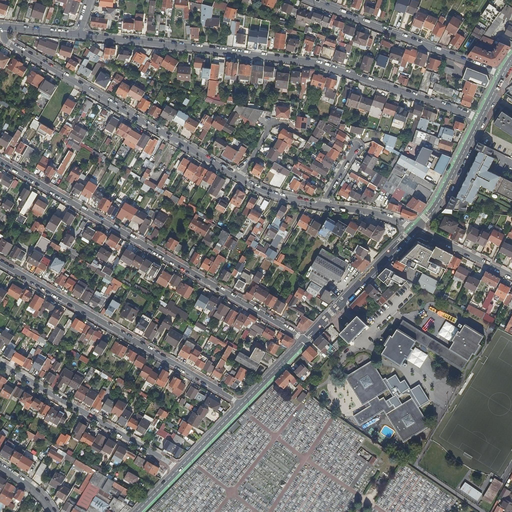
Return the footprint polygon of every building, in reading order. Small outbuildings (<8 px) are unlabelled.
[(0,0),(0,13),(6,16),(9,6),(3,4),(5,0),(0,0)] [(62,8),(65,9),(65,8),(67,3),(67,0),(52,0),(50,6),(53,7),(55,0),(64,3),(62,8)] [(112,8),(113,0),(100,0),(100,7),(107,7),(112,8)] [(163,0),(162,11),(165,11),(166,7),(171,8),(171,2),(169,2),(169,0),(163,0)] [(185,19),(190,19),(189,13),(188,1),(179,0),(175,0),(175,7),(184,8),(185,19)] [(361,0),(360,0),(353,0),(352,6),(359,9),(362,0),(361,0)] [(377,0),(377,3),(376,6),(373,14),(376,16),(382,0),(381,0),(377,0)] [(420,3),(411,0),(409,0),(407,8),(406,12),(416,15),(417,12),(420,3)] [(67,12),(69,12),(70,11),(76,13),(79,3),(74,1),(73,6),(72,10),(68,9),(65,8),(65,9),(62,18),(66,20),(68,15),(66,14),(67,12)] [(371,4),(372,2),(370,1),(369,4),(367,3),(364,11),(373,14),(376,6),(371,4)] [(221,4),(215,2),(213,7),(225,11),(227,5),(222,3),(221,4)] [(201,11),(201,5),(190,3),(189,10),(194,11),(194,10),(196,10),(201,11)] [(282,11),(296,17),(299,10),(293,8),(293,7),(285,3),(282,11)] [(32,16),(38,18),(43,20),(47,7),(36,4),(35,7),(34,9),(32,16)] [(211,19),(213,7),(202,4),(201,25),(213,27),(214,25),(219,26),(219,20),(211,19)] [(26,17),(31,19),(31,17),(32,16),(34,9),(35,7),(30,5),(26,17)] [(509,6),(506,5),(501,12),(497,16),(503,19),(505,20),(509,22),(511,16),(511,14),(511,8),(509,7),(509,6)] [(107,7),(105,19),(118,21),(118,16),(115,16),(116,9),(112,8),(107,7)] [(224,16),(228,17),(231,18),(234,19),(237,10),(227,7),(224,16)] [(402,21),(406,12),(407,8),(403,7),(400,17),(397,16),(397,14),(395,13),(392,22),(400,25),(402,21)] [(278,9),(276,8),(271,19),(270,22),(273,23),(278,9)] [(295,20),(310,25),(311,20),(313,15),(299,10),(296,17),(295,20)] [(427,16),(417,12),(416,15),(412,25),(422,29),(423,26),(427,16)] [(321,23),(329,25),(331,19),(323,16),(322,16),(323,15),(318,14),(317,14),(313,13),(313,15),(311,20),(315,21),(316,19),(319,20),(319,21),(321,22),(321,23)] [(335,20),(336,16),(333,15),(331,19),(329,25),(329,26),(332,27),(333,25),(335,26),(335,27),(338,28),(338,30),(340,30),(336,41),(337,41),(339,42),(340,39),(342,31),(343,29),(342,29),(344,23),(335,20)] [(423,26),(433,30),(438,20),(428,15),(427,16),(423,26)] [(442,25),(443,24),(445,18),(444,18),(441,16),(433,33),(440,36),(445,27),(444,26),(442,25)] [(499,25),(503,19),(497,16),(493,22),(499,25)] [(93,17),(91,26),(106,28),(108,20),(93,17)] [(133,29),(134,19),(124,18),(123,28),(133,29)] [(147,32),(152,33),(154,33),(155,33),(155,31),(155,30),(156,25),(152,25),(153,18),(148,18),(147,25),(148,25),(147,32)] [(457,34),(463,23),(453,18),(447,31),(457,34)] [(511,34),(511,23),(509,22),(505,20),(503,22),(508,25),(509,25),(509,26),(507,30),(505,33),(511,36),(511,34)] [(499,25),(493,22),(486,32),(483,36),(489,39),(499,25)] [(342,31),(340,39),(343,40),(346,33),(352,36),(355,29),(345,24),(343,29),(342,31)] [(198,28),(190,27),(191,34),(191,38),(198,39),(198,28)] [(240,27),(235,27),(235,32),(234,35),(238,36),(237,43),(245,44),(245,35),(239,35),(240,27)] [(471,34),(480,39),(483,36),(486,32),(481,29),(480,30),(475,27),(471,34)] [(259,32),(250,31),(248,44),(253,45),(254,37),(259,37),(259,32)] [(361,44),(366,45),(368,38),(369,36),(364,34),(363,36),(361,36),(362,33),(357,32),(354,42),(360,44),(361,44)] [(457,34),(451,43),(458,47),(464,38),(457,34)] [(316,39),(306,36),(304,42),(308,43),(305,51),(311,53),(316,39)] [(492,47),(494,41),(489,39),(483,36),(480,39),(479,41),(492,47)] [(511,42),(498,37),(494,41),(499,43),(509,47),(511,43),(511,42)] [(283,49),(284,45),(282,45),(283,40),(275,39),(274,48),(283,49)] [(295,41),(289,39),(286,49),(293,52),(295,46),(297,47),(299,41),(295,40),(295,41)] [(326,44),(329,45),(328,47),(327,48),(323,47),(321,53),(323,53),(322,56),(330,58),(331,55),(333,55),(334,51),(329,49),(330,45),(334,46),(336,41),(327,39),(326,44)] [(379,45),(392,49),(392,47),(393,47),(393,44),(384,41),(381,40),(379,45)] [(37,48),(44,51),(46,51),(45,53),(55,56),(59,45),(47,41),(46,44),(40,41),(39,42),(38,41),(37,41),(36,41),(34,46),(38,47),(37,48)] [(492,53),(475,47),(472,51),(468,56),(494,66),(498,65),(498,64),(500,62),(501,59),(503,56),(505,53),(510,47),(509,47),(499,43),(493,52),(492,53)] [(73,49),(62,46),(59,54),(71,57),(73,49)] [(97,55),(100,50),(93,46),(85,59),(89,60),(91,61),(93,61),(97,63),(99,59),(100,57),(98,56),(98,57),(97,56),(97,55)] [(389,58),(401,62),(405,51),(400,49),(400,50),(392,47),(392,49),(389,58)] [(116,49),(106,48),(105,58),(110,58),(111,54),(115,55),(116,49)] [(124,51),(121,51),(117,59),(123,60),(124,58),(130,59),(132,55),(133,51),(124,50),(124,51)] [(400,66),(404,67),(405,68),(407,61),(408,62),(412,63),(411,66),(413,67),(414,63),(418,52),(411,50),(410,52),(405,50),(405,51),(401,62),(400,66)] [(344,53),(336,51),(333,59),(343,63),(346,54),(344,53)] [(0,65),(4,68),(10,58),(0,52),(0,65)] [(142,55),(137,52),(133,59),(142,64),(142,63),(143,64),(142,66),(139,70),(141,71),(145,65),(147,61),(149,58),(146,56),(143,53),(142,55)] [(424,66),(425,62),(426,60),(427,55),(418,52),(414,63),(424,66)] [(153,61),(153,62),(156,63),(154,67),(158,69),(164,59),(155,54),(151,60),(153,61)] [(208,62),(210,55),(207,54),(206,61),(206,60),(200,60),(200,58),(196,58),(195,67),(202,68),(204,68),(205,62),(208,62)] [(161,64),(173,71),(179,62),(167,55),(161,64)] [(376,65),(385,68),(389,59),(379,55),(376,65)] [(361,67),(360,71),(367,74),(372,59),(365,57),(363,63),(361,67)] [(430,58),(427,67),(437,71),(441,61),(430,58)] [(8,68),(23,77),(28,68),(22,65),(23,64),(14,59),(8,68)] [(66,66),(75,71),(79,64),(71,59),(66,66)] [(85,67),(89,60),(85,59),(78,70),(88,76),(89,77),(90,75),(92,71),(85,67)] [(151,63),(147,61),(145,65),(141,71),(139,76),(142,77),(151,63)] [(218,71),(223,72),(224,63),(219,62),(219,65),(212,64),(211,69),(210,79),(210,80),(217,81),(218,71)] [(94,76),(101,64),(97,63),(92,71),(90,75),(94,76)] [(241,65),(239,82),(249,84),(252,67),(241,65)] [(252,77),(251,81),(256,81),(256,78),(262,78),(264,67),(254,66),(252,77)] [(444,66),(441,72),(451,75),(453,69),(444,66)] [(179,67),(178,79),(189,80),(191,69),(179,67)] [(265,76),(270,77),(277,78),(277,73),(278,70),(274,69),(274,68),(266,67),(265,76)] [(466,67),(462,79),(466,80),(466,81),(477,84),(486,87),(489,81),(487,75),(470,69),(466,67)] [(200,77),(203,78),(206,78),(210,79),(211,69),(204,68),(204,72),(201,72),(200,77)] [(308,71),(303,70),(303,74),(301,81),(300,92),(304,93),(306,76),(308,76),(308,71)] [(32,71),(27,80),(36,86),(42,77),(32,71)] [(296,81),(301,81),(303,74),(300,73),(292,72),(291,82),(296,83),(296,81)] [(429,82),(434,84),(435,83),(438,74),(432,72),(429,82)] [(106,88),(111,78),(101,73),(96,82),(106,88)] [(277,78),(275,89),(287,91),(289,78),(285,78),(285,74),(277,73),(277,78)] [(113,80),(116,82),(120,84),(124,78),(117,74),(113,80)] [(319,88),(323,90),(327,79),(323,77),(323,76),(318,75),(318,76),(314,74),(313,77),(310,84),(319,87),(319,88)] [(402,84),(406,86),(409,78),(400,75),(398,82),(402,84)] [(326,95),(335,98),(336,93),(333,92),(334,89),(333,89),(334,85),(336,85),(337,81),(327,78),(327,79),(323,90),(323,91),(327,92),(326,95)] [(38,90),(51,98),(58,86),(53,83),(52,84),(44,79),(38,90)] [(113,80),(108,89),(111,91),(116,82),(113,80)] [(219,86),(219,81),(217,81),(210,80),(207,97),(214,99),(220,101),(220,97),(218,96),(218,97),(215,97),(217,86),(219,86)] [(466,81),(463,92),(473,96),(477,84),(466,81)] [(120,85),(116,93),(126,98),(128,94),(132,88),(122,82),(120,85)] [(451,96),(453,89),(435,83),(434,84),(432,89),(451,96)] [(133,85),(145,92),(146,90),(134,84),(133,85)] [(128,94),(132,96),(136,98),(140,101),(145,92),(133,85),(132,88),(128,94)] [(342,97),(345,98),(348,99),(350,93),(351,89),(346,87),(342,97)] [(469,107),(473,96),(463,92),(460,92),(458,97),(463,99),(461,104),(469,107)] [(346,104),(358,107),(362,97),(350,93),(348,99),(346,104)] [(372,105),(384,109),(387,99),(375,95),(374,101),(372,105)] [(358,107),(370,111),(372,105),(374,101),(362,97),(358,107)] [(143,98),(138,106),(145,111),(150,103),(143,98)] [(0,102),(8,107),(9,105),(7,103),(0,99),(0,102)] [(70,114),(76,104),(68,99),(62,109),(70,114)] [(79,112),(82,114),(83,111),(89,101),(90,101),(87,99),(79,112)] [(83,111),(86,113),(89,108),(90,109),(93,103),(89,101),(83,111)] [(285,114),(297,116),(299,103),(286,101),(285,114)] [(394,117),(398,104),(394,103),(394,104),(393,106),(392,105),(386,103),(383,113),(394,117)] [(255,124),(263,110),(260,110),(253,109),(251,109),(247,108),(237,105),(236,105),(233,111),(239,114),(255,124)] [(149,113),(155,116),(156,117),(158,118),(159,117),(157,116),(159,113),(161,114),(162,111),(154,106),(149,113)] [(161,116),(171,122),(173,120),(177,112),(166,106),(161,116)] [(415,120),(412,130),(416,132),(417,130),(421,117),(424,109),(416,106),(414,112),(409,111),(409,113),(407,118),(411,120),(413,114),(418,116),(416,121),(415,120)] [(394,118),(406,122),(407,118),(409,113),(403,111),(404,109),(398,107),(394,118)] [(100,129),(104,131),(105,128),(108,124),(105,123),(107,121),(111,114),(103,110),(96,122),(102,125),(100,129)] [(173,120),(183,126),(188,117),(189,116),(178,110),(177,112),(173,120)] [(329,120),(333,122),(336,113),(337,111),(332,110),(329,120)] [(431,117),(430,120),(434,122),(437,114),(424,110),(423,115),(431,117)] [(232,127),(239,114),(233,111),(227,121),(223,129),(231,134),(234,129),(232,127)] [(511,117),(504,112),(496,124),(511,134),(511,117)] [(339,123),(338,124),(339,124),(340,121),(342,115),(336,113),(333,122),(339,123)] [(215,120),(205,114),(200,123),(201,124),(204,119),(212,124),(215,120)] [(212,125),(221,131),(223,129),(227,121),(217,115),(216,118),(215,120),(212,124),(212,125)] [(352,118),(342,115),(340,121),(350,124),(352,118)] [(306,128),(307,117),(296,116),(295,128),(306,128)] [(184,126),(189,129),(194,121),(188,117),(183,126),(184,126)] [(421,132),(425,119),(421,117),(417,130),(421,132)] [(117,125),(119,122),(112,118),(110,122),(109,122),(108,124),(105,128),(113,132),(117,125)] [(35,124),(40,127),(41,123),(37,121),(34,119),(30,126),(33,128),(35,124)] [(204,124),(210,127),(212,124),(204,119),(201,124),(203,125),(204,124)] [(189,129),(194,132),(199,124),(194,121),(189,129)] [(328,133),(329,131),(330,129),(332,126),(330,124),(328,128),(324,126),(326,122),(320,121),(316,127),(328,133)] [(456,122),(454,128),(462,131),(464,124),(456,122)] [(52,135),(53,133),(54,131),(50,129),(41,123),(40,127),(37,131),(45,136),(48,132),(52,135)] [(116,133),(125,138),(126,138),(131,129),(131,128),(122,123),(116,133)] [(70,136),(81,143),(87,132),(76,125),(73,129),(74,130),(70,136)] [(22,129),(19,127),(13,138),(8,146),(9,146),(5,152),(11,155),(14,149),(13,148),(22,132),(21,132),(22,129)] [(318,140),(323,131),(316,127),(312,136),(318,140)] [(444,132),(442,138),(451,141),(454,131),(442,127),(441,131),(444,132)] [(204,138),(208,131),(205,128),(199,139),(202,141),(204,138)] [(349,134),(362,137),(363,131),(350,128),(349,134)] [(126,138),(137,144),(142,136),(131,129),(126,138)] [(288,142),(287,143),(290,145),(294,139),(291,137),(293,134),(284,129),(279,137),(288,142)] [(337,135),(335,138),(343,142),(347,135),(336,129),(334,134),(337,135)] [(442,139),(421,132),(417,130),(416,132),(415,135),(413,143),(424,147),(432,150),(434,145),(450,150),(451,147),(453,143),(442,139)] [(0,139),(0,143),(7,147),(8,146),(13,138),(4,133),(0,139)] [(149,137),(143,133),(142,136),(137,144),(136,145),(143,148),(149,137)] [(387,143),(386,146),(393,148),(396,138),(385,134),(382,142),(387,143)] [(312,136),(311,136),(308,142),(315,146),(318,140),(312,136)] [(228,143),(218,137),(213,145),(224,151),(227,146),(228,143)] [(301,144),(298,149),(302,152),(308,142),(299,137),(297,141),(301,144)] [(332,137),(330,140),(335,143),(333,147),(340,151),(344,144),(343,143),(332,137)] [(153,141),(150,139),(143,151),(151,156),(154,150),(153,149),(157,141),(154,139),(153,141)] [(16,151),(23,155),(29,145),(22,141),(16,151)] [(377,158),(383,147),(373,141),(372,142),(372,145),(368,153),(369,153),(377,158)] [(79,151),(81,147),(79,146),(74,142),(71,146),(71,147),(79,151)] [(93,150),(81,143),(79,146),(81,147),(91,153),(93,150)] [(238,163),(248,146),(243,143),(238,152),(233,160),(238,163)] [(449,206),(447,210),(454,210),(466,212),(468,212),(468,207),(469,203),(472,205),(481,186),(486,189),(486,188),(511,201),(510,201),(511,201),(511,182),(489,171),(495,159),(491,157),(493,154),(495,151),(480,143),(478,147),(476,150),(480,152),(457,199),(453,197),(452,199),(449,206)] [(34,149),(29,145),(23,155),(28,158),(34,149)] [(222,154),(233,161),(233,160),(238,152),(227,146),(224,151),(222,154)] [(386,146),(385,148),(396,155),(400,157),(402,155),(402,154),(394,149),(393,148),(386,146)] [(79,151),(80,152),(88,157),(87,158),(90,160),(93,154),(91,153),(81,147),(79,151)] [(275,162),(280,152),(272,147),(267,157),(274,162),(275,162)] [(335,160),(337,156),(335,156),(337,154),(338,151),(331,147),(326,155),(335,160)] [(424,147),(416,162),(430,168),(443,175),(452,157),(443,154),(441,158),(432,154),(434,150),(432,150),(424,147)] [(99,154),(93,150),(91,153),(93,154),(101,158),(103,155),(100,153),(99,154)] [(318,156),(316,160),(330,168),(334,160),(322,154),(319,152),(318,151),(316,155),(318,156)] [(369,153),(363,164),(372,169),(378,158),(377,158),(369,153)] [(396,155),(390,165),(394,168),(397,163),(400,157),(396,155)] [(424,179),(430,168),(416,162),(402,155),(400,157),(397,163),(424,179)] [(63,160),(56,172),(61,175),(65,168),(65,167),(69,160),(65,157),(63,160)] [(177,169),(185,173),(191,163),(184,158),(181,162),(179,165),(177,169)] [(143,167),(147,169),(147,168),(151,162),(147,160),(145,162),(143,167)] [(325,175),(330,168),(316,160),(315,160),(311,167),(325,175)] [(47,167),(41,163),(39,162),(37,166),(45,171),(47,167)] [(256,173),(255,174),(259,176),(266,165),(260,162),(258,164),(256,163),(252,171),(256,173)] [(271,167),(287,176),(290,171),(285,168),(275,162),(274,162),(271,167)] [(184,175),(192,179),(198,168),(199,167),(191,163),(185,173),(184,175)] [(301,164),(299,167),(316,177),(318,173),(302,163),(301,164)] [(405,174),(432,189),(434,184),(424,179),(397,163),(394,168),(391,172),(402,178),(405,174)] [(108,168),(117,173),(119,169),(111,164),(108,168)] [(375,174),(377,172),(372,169),(363,164),(360,168),(374,177),(375,174)] [(55,171),(57,169),(54,167),(53,168),(49,165),(44,174),(52,178),(53,175),(54,175),(56,172),(55,171)] [(146,180),(151,171),(147,168),(147,169),(142,178),(140,181),(146,185),(151,187),(155,190),(157,187),(157,186),(149,181),(146,180)] [(202,168),(202,169),(201,170),(198,168),(192,179),(191,180),(194,182),(195,181),(199,183),(207,170),(202,168)] [(216,176),(208,171),(203,180),(211,185),(216,176)] [(298,171),(296,174),(299,176),(303,179),(308,181),(309,178),(298,171)] [(142,178),(131,172),(129,175),(138,180),(140,181),(142,178)] [(349,176),(357,180),(357,179),(359,176),(352,172),(349,176)] [(382,189),(392,195),(397,187),(402,178),(391,172),(388,178),(382,189)] [(161,188),(169,176),(166,174),(165,173),(157,186),(157,187),(160,188),(158,192),(160,193),(163,194),(165,191),(161,188)] [(387,178),(379,174),(378,176),(373,184),(377,186),(378,187),(381,189),(387,178)] [(405,174),(402,178),(397,187),(405,191),(413,196),(415,191),(414,190),(418,183),(430,190),(432,189),(405,174)] [(13,180),(5,176),(1,183),(9,188),(13,180)] [(84,178),(80,176),(77,182),(74,187),(72,191),(76,193),(76,192),(79,194),(84,187),(80,185),(84,178)] [(215,198),(220,201),(224,192),(220,190),(225,181),(218,176),(213,186),(211,185),(208,192),(216,196),(215,198)] [(289,186),(297,190),(299,187),(303,179),(299,176),(297,178),(296,177),(295,179),(294,178),(291,184),(289,186)] [(357,179),(368,185),(370,182),(368,181),(359,176),(357,179)] [(309,183),(309,182),(308,181),(303,179),(299,187),(312,194),(316,187),(309,183)] [(338,194),(346,199),(353,187),(345,183),(338,194)] [(373,184),(369,190),(375,194),(370,201),(373,203),(379,193),(374,190),(377,186),(373,184)] [(358,190),(353,187),(349,195),(358,200),(361,195),(356,192),(358,190)] [(399,201),(405,191),(397,187),(392,195),(392,196),(399,201)] [(25,188),(20,197),(22,199),(21,200),(22,200),(22,201),(19,207),(22,209),(24,205),(27,201),(25,200),(30,191),(25,188)] [(80,196),(89,201),(91,197),(93,194),(85,189),(80,196)] [(370,202),(370,201),(375,194),(369,190),(366,189),(360,198),(365,201),(366,199),(370,202)] [(95,201),(99,203),(104,195),(96,190),(93,194),(91,197),(96,200),(95,201)] [(173,194),(165,190),(165,191),(163,194),(168,197),(170,199),(173,194)] [(238,190),(233,198),(241,202),(245,194),(238,190)] [(37,194),(33,191),(27,201),(24,205),(22,209),(20,212),(24,215),(28,208),(29,208),(37,194)] [(181,197),(174,193),(173,194),(170,199),(178,203),(181,197)] [(99,207),(103,209),(108,199),(105,198),(106,197),(104,196),(104,197),(99,207)] [(242,214),(248,217),(252,209),(257,200),(251,197),(242,214)] [(413,197),(407,205),(412,208),(413,207),(416,210),(420,213),(427,204),(419,199),(418,201),(413,197)] [(45,203),(42,202),(43,200),(39,198),(33,208),(43,213),(48,205),(45,203)] [(1,206),(0,205),(0,211),(1,212),(3,209),(1,208),(1,207),(9,212),(14,204),(5,199),(1,206)] [(111,201),(108,199),(103,209),(107,211),(112,202),(113,202),(113,201),(112,200),(111,201)] [(216,208),(224,213),(229,204),(221,200),(216,208)] [(115,216),(122,205),(116,201),(113,206),(112,205),(108,212),(115,216)] [(388,208),(402,212),(403,209),(404,206),(399,205),(399,204),(395,203),(394,204),(389,203),(388,208)] [(405,210),(403,209),(402,212),(401,215),(411,219),(415,218),(420,213),(416,210),(412,208),(407,205),(405,210)] [(287,208),(282,206),(276,217),(280,219),(281,216),(282,217),(287,208)] [(125,216),(132,220),(132,219),(135,215),(123,208),(118,217),(123,219),(125,216)] [(248,217),(258,222),(261,217),(262,215),(252,209),(248,217)] [(132,219),(138,222),(142,225),(147,216),(138,210),(135,215),(132,219)] [(151,219),(155,221),(158,214),(151,210),(147,216),(142,225),(139,230),(144,233),(151,221),(148,219),(149,216),(152,218),(151,219)] [(209,218),(197,211),(195,213),(196,214),(208,221),(209,218)] [(62,220),(71,225),(76,217),(67,212),(64,217),(62,220)] [(153,223),(162,228),(168,217),(160,212),(158,214),(155,221),(153,223)] [(20,214),(16,221),(23,225),(27,218),(20,214)] [(312,220),(302,214),(297,224),(307,230),(312,220)] [(289,223),(290,222),(289,221),(291,218),(287,216),(283,223),(279,230),(277,234),(281,236),(285,238),(288,232),(285,230),(288,225),(287,225),(288,222),(289,223)] [(252,242),(253,241),(255,237),(254,236),(255,235),(254,235),(255,233),(257,234),(259,231),(261,232),(263,228),(261,227),(265,219),(261,217),(258,222),(252,231),(250,234),(246,243),(249,245),(255,248),(257,245),(254,243),(252,242)] [(271,225),(276,228),(280,221),(280,219),(276,217),(271,225)] [(439,227),(453,234),(457,227),(458,224),(445,217),(439,227)] [(208,226),(194,218),(189,227),(205,236),(209,230),(212,225),(209,223),(208,226)] [(318,234),(327,239),(331,233),(336,223),(327,218),(323,226),(318,234)] [(311,233),(317,237),(318,234),(323,226),(312,220),(307,230),(305,232),(310,235),(311,233)] [(331,233),(341,238),(346,230),(348,226),(338,220),(336,223),(331,233)] [(46,228),(35,221),(30,229),(31,230),(41,236),(43,233),(46,228)] [(346,230),(354,235),(357,230),(359,226),(350,221),(348,226),(346,230)] [(357,230),(370,238),(371,237),(376,228),(369,224),(368,226),(361,222),(359,226),(357,230)] [(271,225),(269,224),(267,228),(270,229),(277,234),(279,230),(276,228),(271,225)] [(378,241),(382,235),(380,234),(383,229),(378,226),(376,228),(371,237),(378,241)] [(87,229),(84,227),(83,230),(80,234),(78,237),(81,238),(82,236),(87,229)] [(238,233),(229,227),(226,231),(230,234),(236,237),(238,233)] [(460,237),(462,238),(467,230),(463,227),(462,229),(457,227),(453,234),(452,237),(458,241),(459,239),(460,237)] [(481,232),(472,227),(466,238),(476,243),(476,242),(481,232)] [(87,228),(87,229),(82,236),(90,241),(92,238),(95,232),(87,228)] [(151,237),(155,239),(160,231),(155,229),(151,237)] [(217,244),(213,251),(217,253),(219,254),(224,244),(229,237),(230,234),(226,231),(223,229),(218,238),(220,239),(218,243),(221,245),(221,246),(217,244)] [(270,229),(266,235),(274,239),(277,234),(270,229)] [(211,231),(209,230),(205,236),(202,241),(209,246),(213,240),(210,239),(212,236),(209,235),(211,231)] [(491,234),(482,230),(481,232),(476,242),(481,244),(480,245),(484,247),(488,239),(491,234)] [(499,233),(493,230),(491,234),(488,239),(500,245),(504,235),(499,233)] [(92,238),(103,244),(107,237),(96,231),(95,232),(92,238)] [(68,234),(63,242),(70,246),(72,243),(73,244),(75,240),(74,239),(74,238),(68,234)] [(113,246),(115,248),(118,244),(120,239),(112,234),(107,242),(113,246)] [(13,244),(2,238),(0,241),(0,250),(7,255),(13,244)] [(166,246),(174,251),(175,250),(179,244),(179,243),(171,238),(166,246)] [(230,238),(226,245),(233,249),(237,242),(230,238)] [(440,274),(443,268),(433,263),(429,261),(435,250),(418,241),(401,257),(402,258),(400,262),(409,266),(415,269),(418,264),(440,274)] [(58,251),(61,247),(59,246),(52,242),(49,246),(58,251)] [(71,249),(61,242),(59,246),(61,247),(69,252),(71,250),(71,249)] [(499,251),(511,257),(511,247),(503,243),(499,251)] [(267,251),(257,245),(255,248),(256,249),(265,254),(266,252),(267,251)] [(17,257),(20,253),(21,250),(15,246),(9,256),(16,259),(17,257)] [(361,246),(357,254),(364,258),(368,250),(361,246)] [(453,255),(436,246),(435,250),(429,261),(433,263),(436,257),(439,259),(438,261),(441,262),(441,261),(448,265),(453,256),(453,255)] [(96,256),(107,262),(111,255),(112,254),(101,247),(96,256)] [(45,254),(34,248),(31,253),(27,260),(38,266),(40,262),(42,258),(45,254)] [(266,252),(273,256),(275,257),(277,253),(269,248),(267,251),(266,252)] [(349,264),(322,248),(305,277),(308,279),(324,289),(331,278),(339,282),(346,270),(349,264)] [(359,258),(351,265),(362,272),(371,262),(364,258),(357,254),(347,248),(346,248),(343,253),(354,259),(355,256),(359,258)] [(195,252),(196,251),(192,249),(188,256),(192,258),(195,252)] [(255,252),(266,258),(267,255),(265,254),(256,249),(255,252)] [(81,256),(71,250),(69,252),(72,253),(80,258),(81,257),(81,256)] [(195,252),(192,258),(191,261),(197,264),(200,260),(198,259),(200,255),(195,252)] [(210,266),(211,267),(219,254),(217,253),(213,259),(214,259),(213,262),(206,258),(201,267),(208,270),(210,266)] [(221,261),(224,263),(226,259),(219,254),(211,267),(209,271),(213,274),(221,261)] [(140,268),(145,260),(137,255),(132,264),(140,268)] [(232,274),(235,276),(238,271),(242,273),(243,271),(244,270),(242,269),(245,264),(243,263),(246,257),(243,255),(239,261),(240,261),(236,269),(235,269),(232,274)] [(265,259),(273,263),(273,262),(275,260),(272,258),(267,255),(266,258),(265,259)] [(49,266),(60,273),(63,267),(66,262),(55,256),(49,266)] [(453,268),(457,270),(459,266),(462,261),(453,256),(448,265),(448,266),(449,267),(450,266),(453,268)] [(111,270),(105,266),(104,267),(102,271),(106,273),(110,276),(113,271),(119,261),(116,259),(114,262),(115,263),(111,270)] [(153,263),(145,259),(145,260),(140,268),(139,268),(147,273),(147,272),(153,263)] [(97,262),(94,260),(92,263),(91,264),(92,265),(97,268),(102,271),(104,267),(97,263),(97,262)] [(278,268),(283,271),(286,266),(283,265),(281,263),(277,261),(276,261),(275,260),(273,262),(279,266),(278,268)] [(406,272),(409,266),(400,262),(397,260),(394,266),(402,271),(403,270),(406,272)] [(47,266),(40,262),(38,266),(35,271),(39,273),(41,270),(41,271),(42,269),(45,271),(48,266),(47,266)] [(161,268),(153,263),(147,272),(153,275),(154,276),(157,271),(158,272),(161,268)] [(471,273),(459,266),(457,270),(456,272),(454,276),(466,282),(470,275),(471,273)] [(95,272),(104,277),(106,273),(102,271),(97,268),(96,270),(95,272)] [(147,273),(139,268),(138,272),(141,274),(140,276),(144,278),(147,273)] [(120,278),(122,280),(125,275),(116,269),(113,274),(116,276),(120,278)] [(220,277),(227,282),(232,274),(224,269),(220,277)] [(403,285),(408,280),(395,274),(391,272),(385,269),(378,276),(389,287),(392,280),(403,285)] [(156,282),(166,287),(169,282),(172,276),(163,271),(156,282)] [(234,277),(239,280),(239,279),(242,273),(238,271),(235,276),(234,277)] [(239,279),(246,283),(246,282),(250,276),(243,271),(242,273),(239,279)] [(263,275),(258,271),(255,276),(253,279),(259,283),(263,275)] [(487,282),(489,283),(497,287),(501,279),(486,271),(482,279),(487,282)] [(153,275),(147,272),(147,273),(144,278),(149,282),(153,275)] [(62,274),(62,275),(61,277),(59,276),(55,281),(62,285),(67,277),(66,276),(67,274),(66,273),(64,275),(63,274),(62,274)] [(104,277),(111,282),(113,278),(110,276),(106,273),(104,277)] [(423,273),(417,285),(434,294),(436,290),(440,282),(423,273)] [(182,278),(174,274),(172,276),(169,282),(171,283),(170,284),(173,286),(174,284),(177,286),(182,278)] [(250,276),(246,282),(250,285),(253,279),(255,276),(251,274),(250,276)] [(481,281),(470,275),(466,282),(465,285),(476,291),(477,289),(478,286),(481,281)] [(68,289),(72,291),(76,282),(69,278),(65,285),(68,287),(68,289)] [(118,285),(120,287),(122,283),(121,282),(113,278),(111,282),(102,298),(99,303),(102,305),(106,297),(107,298),(109,295),(108,295),(112,288),(115,290),(118,285)] [(243,289),(246,283),(239,279),(239,280),(235,286),(240,289),(242,291),(243,289)] [(308,279),(302,289),(309,293),(316,296),(318,292),(323,294),(322,295),(332,301),(329,305),(330,305),(338,297),(337,296),(331,290),(329,292),(324,289),(308,279)] [(87,285),(79,280),(72,292),(75,294),(76,293),(81,296),(85,290),(87,287),(87,285)] [(185,283),(182,290),(180,288),(178,291),(188,297),(193,288),(185,283)] [(511,288),(501,283),(496,293),(506,298),(508,294),(509,293),(511,288)] [(7,292),(18,299),(23,290),(12,284),(8,292),(7,292)] [(378,292),(370,284),(364,291),(370,296),(372,298),(376,301),(379,298),(375,295),(378,292)] [(249,289),(245,296),(251,300),(254,296),(259,287),(255,285),(251,291),(249,289)] [(254,296),(265,302),(270,294),(259,287),(254,296)] [(304,295),(307,297),(309,293),(302,289),(299,287),(295,295),(300,298),(301,299),(304,295)] [(25,288),(20,297),(28,302),(32,294),(28,291),(29,290),(25,288)] [(87,291),(85,290),(81,296),(80,297),(88,302),(94,291),(89,288),(87,291)] [(149,294),(138,288),(136,291),(147,297),(149,294)] [(380,301),(378,303),(381,306),(383,304),(387,301),(395,293),(390,288),(382,296),(383,297),(381,299),(380,301)] [(445,295),(436,290),(434,294),(443,298),(445,295)] [(92,304),(97,307),(99,303),(102,298),(98,295),(100,292),(97,291),(91,301),(94,302),(92,304)] [(356,310),(370,296),(364,291),(350,306),(356,312),(357,311),(356,310)] [(265,302),(273,307),(276,302),(273,300),(275,297),(270,294),(265,302)] [(34,306),(36,307),(38,302),(41,304),(44,299),(36,295),(31,302),(35,304),(34,306)] [(296,305),(300,298),(295,295),(294,297),(289,305),(288,307),(291,308),(303,315),(305,312),(296,307),(296,305)] [(332,301),(322,295),(320,299),(329,305),(332,301)] [(219,300),(215,298),(212,296),(211,297),(207,304),(213,308),(211,311),(208,317),(212,319),(213,316),(215,312),(217,310),(215,308),(219,300)] [(0,305),(0,307),(3,309),(9,299),(5,297),(0,305)] [(167,305),(159,300),(157,303),(160,305),(166,308),(167,305)] [(286,305),(278,300),(276,302),(273,307),(273,308),(281,313),(286,305)] [(44,306),(43,305),(40,311),(39,312),(42,314),(46,307),(52,311),(55,306),(46,301),(44,306)] [(175,303),(170,301),(167,305),(166,308),(169,310),(178,315),(178,316),(181,311),(173,306),(175,303)] [(41,304),(38,302),(36,307),(34,308),(36,309),(40,311),(43,305),(41,304)] [(223,317),(226,318),(227,316),(231,309),(221,303),(216,313),(215,312),(213,316),(220,320),(223,317)] [(116,308),(110,304),(107,309),(105,312),(111,316),(116,308)] [(486,313),(484,312),(469,304),(466,310),(483,319),(485,314),(486,313)] [(132,320),(137,311),(127,305),(121,314),(120,316),(125,318),(126,317),(132,320)] [(158,308),(167,314),(169,310),(166,308),(160,305),(158,308)] [(288,312),(291,308),(288,307),(282,316),(287,318),(290,313),(288,312)] [(48,323),(55,327),(64,312),(56,308),(48,323)] [(233,316),(235,318),(238,313),(231,309),(227,316),(232,318),(233,316)] [(189,315),(181,311),(178,316),(186,320),(189,315)] [(233,325),(241,329),(244,324),(248,317),(240,313),(233,325)] [(252,320),(255,322),(257,318),(250,314),(248,317),(244,324),(247,326),(248,323),(250,324),(252,320)] [(299,324),(297,327),(302,330),(306,330),(314,322),(303,315),(300,320),(299,320),(297,324),(299,324)] [(493,318),(490,316),(488,315),(486,320),(493,324),(495,319),(493,318)] [(149,323),(149,324),(151,321),(142,316),(140,318),(149,323)] [(352,322),(361,331),(364,328),(367,325),(365,322),(362,320),(358,316),(355,319),(352,322)] [(76,318),(72,326),(79,330),(80,328),(83,330),(86,324),(83,323),(83,322),(76,318)] [(149,323),(140,318),(136,327),(140,329),(144,332),(149,323)] [(167,321),(164,319),(158,330),(162,333),(166,327),(168,328),(172,323),(167,321)] [(69,330),(73,322),(70,320),(65,328),(69,330)] [(385,347),(387,348),(382,356),(401,368),(406,360),(408,361),(414,352),(412,350),(417,343),(464,372),(474,355),(476,357),(482,347),(480,346),(485,338),(466,327),(462,334),(460,333),(453,343),(456,344),(451,351),(404,321),(393,339),(391,337),(385,347)] [(207,327),(197,322),(195,325),(195,326),(204,331),(205,331),(207,327)] [(345,328),(352,335),(355,338),(361,331),(352,322),(345,328)] [(256,323),(252,329),(256,332),(261,334),(264,328),(256,323)] [(88,330),(90,326),(87,324),(82,332),(87,335),(89,330),(88,330)] [(151,324),(144,335),(151,339),(156,331),(153,330),(155,327),(151,324)] [(57,327),(49,340),(57,344),(65,331),(57,327)] [(91,328),(89,330),(87,335),(85,337),(89,340),(95,331),(91,328)] [(275,333),(266,328),(262,334),(270,339),(272,341),(274,338),(273,337),(275,333)] [(352,335),(345,328),(343,331),(340,334),(349,343),(352,340),(355,338),(352,335)] [(183,336),(170,329),(164,339),(177,347),(183,336)] [(13,336),(4,330),(0,336),(0,347),(1,348),(4,341),(9,344),(13,336)] [(37,339),(39,335),(32,331),(29,330),(26,334),(29,335),(30,334),(37,339)] [(100,333),(98,332),(95,330),(91,338),(94,341),(92,344),(95,346),(97,342),(102,334),(100,333)] [(281,343),(288,348),(293,343),(293,339),(286,335),(283,333),(280,331),(277,337),(278,338),(280,339),(281,336),(284,338),(281,343)] [(50,337),(42,332),(41,334),(40,336),(47,340),(48,340),(50,337)] [(331,339),(324,332),(321,335),(328,342),(331,339)] [(211,335),(208,340),(222,347),(224,342),(211,335)] [(321,335),(313,343),(314,344),(317,346),(329,358),(337,350),(332,345),(328,342),(321,335)] [(338,339),(332,345),(337,350),(343,344),(338,339)] [(94,350),(102,355),(108,344),(100,340),(94,350)] [(275,354),(279,346),(275,343),(272,341),(267,350),(275,354)] [(119,344),(114,352),(122,357),(127,348),(119,344)] [(179,354),(187,359),(188,358),(193,349),(184,344),(179,354)] [(227,359),(233,348),(231,346),(229,345),(221,358),(226,360),(227,359)] [(16,351),(8,346),(3,354),(12,359),(16,352),(16,351)] [(202,352),(194,347),(193,349),(188,358),(196,362),(202,352)] [(260,363),(266,353),(260,349),(256,347),(250,357),(260,363)] [(313,350),(311,348),(310,347),(302,354),(303,355),(310,362),(317,354),(313,350)] [(130,350),(126,356),(133,361),(137,354),(130,350)] [(24,356),(16,352),(12,359),(23,365),(30,353),(27,352),(24,356)] [(256,371),(260,364),(260,363),(250,357),(240,352),(236,359),(256,371)] [(32,354),(30,353),(23,365),(29,369),(32,364),(30,363),(33,358),(31,357),(32,354)] [(201,354),(195,364),(202,368),(208,358),(201,354)] [(46,360),(44,359),(38,355),(38,356),(32,367),(39,371),(46,360)] [(46,369),(49,371),(53,365),(49,363),(53,357),(49,355),(48,356),(46,360),(39,371),(38,374),(43,376),(45,372),(45,371),(46,369)] [(89,359),(80,355),(78,358),(83,361),(86,363),(89,359)] [(146,359),(139,355),(134,363),(141,367),(146,359)] [(310,362),(303,355),(301,358),(307,364),(310,362)] [(225,362),(226,360),(221,358),(213,373),(220,377),(225,370),(220,368),(221,367),(222,367),(225,362)] [(53,382),(51,386),(53,387),(59,377),(57,375),(55,378),(52,376),(60,362),(56,360),(50,371),(46,378),(53,382)] [(212,362),(209,360),(204,368),(211,372),(214,366),(211,364),(212,362)] [(368,401),(371,405),(367,407),(354,415),(360,425),(381,413),(384,411),(387,414),(404,442),(430,426),(419,407),(413,397),(402,404),(396,408),(393,404),(389,406),(386,401),(384,397),(379,400),(377,396),(389,389),(383,379),(371,361),(345,377),(362,405),(365,404),(368,401)] [(302,363),(299,367),(300,368),(295,373),(300,378),(309,370),(302,363)] [(140,374),(147,379),(153,369),(154,368),(150,366),(149,367),(148,366),(145,365),(140,374)] [(94,371),(96,369),(94,368),(91,366),(84,379),(88,382),(94,371)] [(242,381),(248,370),(242,367),(235,377),(242,381)] [(75,374),(65,368),(59,377),(60,377),(56,384),(60,387),(63,382),(69,385),(75,374)] [(154,384),(160,375),(157,373),(155,372),(156,371),(153,369),(147,379),(147,380),(154,384)] [(156,382),(164,387),(169,378),(167,377),(169,373),(164,369),(156,382)] [(113,375),(103,370),(102,372),(104,374),(109,376),(111,378),(113,375)] [(300,383),(287,370),(286,371),(299,384),(300,383)] [(291,394),(290,395),(294,400),(304,388),(299,384),(286,371),(275,382),(280,386),(281,385),(284,388),(287,384),(289,385),(289,384),(288,383),(290,382),(296,387),(299,390),(293,397),(291,394)] [(240,384),(241,381),(229,374),(226,372),(224,375),(228,377),(225,382),(236,388),(238,384),(234,382),(235,381),(240,384)] [(84,379),(75,374),(69,385),(77,390),(81,384),(84,379)] [(386,378),(383,379),(389,389),(393,396),(396,394),(398,398),(405,393),(410,394),(413,397),(419,407),(429,400),(420,384),(411,390),(405,380),(401,382),(396,374),(387,380),(386,378)] [(8,380),(0,375),(0,388),(3,390),(6,384),(8,380)] [(170,385),(176,388),(179,383),(180,380),(173,376),(170,382),(171,383),(170,385)] [(179,395),(185,386),(179,383),(176,388),(173,392),(179,395)] [(14,389),(6,384),(3,390),(0,393),(9,398),(10,397),(12,394),(14,389)] [(85,387),(81,384),(77,390),(74,395),(83,400),(90,389),(91,386),(87,384),(85,387)] [(25,391),(22,390),(20,388),(19,388),(16,386),(14,389),(12,394),(14,395),(20,399),(24,392),(25,391)] [(197,387),(194,386),(194,388),(191,386),(187,395),(193,399),(198,390),(196,389),(197,387)] [(105,391),(101,388),(98,394),(92,405),(99,410),(102,405),(101,404),(101,403),(101,401),(100,401),(102,398),(101,398),(105,391)] [(98,394),(90,389),(83,400),(92,405),(98,394)] [(35,398),(26,392),(21,400),(27,403),(25,407),(29,409),(32,403),(35,398)] [(308,395),(304,392),(298,399),(301,402),(301,403),(308,395)] [(208,399),(198,393),(195,398),(217,410),(221,404),(209,397),(208,399)] [(396,408),(402,404),(398,398),(396,394),(393,396),(386,401),(389,406),(393,404),(396,408)] [(33,403),(32,403),(29,409),(32,410),(35,405),(41,408),(44,403),(36,398),(33,403)] [(108,409),(111,411),(116,403),(107,398),(102,407),(108,410),(108,409)] [(125,408),(127,404),(119,399),(116,403),(111,411),(120,416),(125,408)] [(50,407),(44,403),(39,412),(45,416),(50,407)] [(202,406),(197,413),(203,417),(204,417),(209,410),(202,406)] [(44,421),(52,425),(53,422),(59,413),(51,408),(44,421)] [(132,413),(125,408),(120,416),(119,418),(118,421),(125,425),(132,413)] [(157,413),(166,418),(169,413),(160,408),(159,409),(157,413)] [(65,413),(60,410),(59,413),(53,422),(58,425),(60,420),(64,423),(67,418),(63,415),(65,413)] [(197,428),(203,417),(197,413),(194,412),(188,422),(193,425),(197,428)] [(134,419),(133,418),(129,424),(136,429),(143,416),(138,413),(134,419)] [(154,419),(145,414),(143,416),(136,429),(145,434),(151,423),(154,419)] [(187,436),(193,425),(188,422),(184,420),(178,431),(187,436)] [(82,435),(84,431),(87,426),(80,422),(74,431),(77,432),(76,434),(76,433),(74,436),(79,438),(79,439),(80,440),(83,436),(82,435)] [(8,432),(3,429),(0,433),(0,445),(2,443),(8,432)] [(160,429),(157,434),(168,440),(180,447),(184,440),(174,434),(172,436),(160,429)] [(28,430),(27,433),(25,436),(32,440),(35,435),(28,431),(28,430)] [(96,438),(85,432),(83,436),(80,440),(91,446),(93,443),(94,441),(96,438)] [(107,438),(99,433),(96,438),(94,441),(102,446),(107,438)] [(63,442),(66,444),(71,437),(67,434),(66,437),(62,434),(57,442),(62,444),(63,442)] [(36,443),(40,437),(36,435),(35,435),(32,440),(31,441),(36,443)] [(49,440),(44,437),(43,439),(52,445),(54,446),(55,444),(48,440),(49,440)] [(117,444),(109,439),(103,448),(111,453),(117,444)] [(180,447),(168,440),(164,448),(179,457),(184,449),(180,447)] [(16,451),(11,448),(8,446),(9,444),(10,442),(7,441),(5,444),(0,453),(1,455),(4,456),(8,458),(10,460),(11,460),(18,464),(23,455),(25,451),(22,449),(20,453),(16,451)] [(91,447),(101,452),(103,449),(93,443),(91,446),(91,447)] [(113,457),(121,462),(126,454),(128,450),(120,445),(113,457)] [(361,447),(356,453),(362,457),(364,454),(366,455),(368,453),(363,450),(364,449),(361,447)] [(63,452),(62,454),(61,455),(57,453),(55,452),(51,449),(48,454),(57,459),(56,459),(61,462),(63,457),(64,458),(66,454),(63,452)] [(137,455),(128,450),(126,454),(134,459),(137,455)] [(64,458),(74,463),(77,459),(71,456),(67,453),(66,454),(64,458)] [(33,462),(23,455),(18,464),(17,465),(28,471),(33,462)] [(144,469),(148,461),(138,455),(134,463),(144,469)] [(74,464),(84,469),(86,465),(82,462),(77,459),(74,463),(74,464)] [(154,465),(148,461),(144,469),(155,475),(159,468),(154,465)] [(47,465),(42,462),(36,473),(40,476),(47,465)] [(104,470),(94,464),(92,468),(96,470),(101,474),(103,471),(104,470)] [(84,469),(93,475),(96,470),(92,468),(86,465),(84,469)] [(124,502),(131,491),(111,479),(101,474),(96,470),(93,475),(89,482),(100,488),(124,502)] [(113,477),(103,471),(101,474),(111,479),(113,477)] [(135,484),(139,477),(129,471),(125,479),(135,484)] [(65,478),(63,477),(59,474),(56,472),(49,483),(59,489),(62,485),(64,481),(65,478)] [(503,483),(495,478),(483,499),(492,504),(503,483)] [(96,496),(100,488),(89,482),(88,485),(85,490),(96,496)] [(11,493),(14,487),(7,483),(0,495),(0,502),(8,507),(11,500),(13,501),(13,498),(11,493)] [(483,494),(466,483),(461,490),(478,501),(483,494)] [(56,494),(66,500),(71,491),(62,485),(59,489),(56,494)] [(124,502),(100,488),(96,496),(109,504),(103,511),(102,511),(91,505),(87,511),(128,511),(133,507),(128,504),(124,502)] [(511,493),(510,493),(511,491),(507,489),(502,497),(510,501),(511,499),(509,498),(510,497),(511,498),(511,497),(511,493)] [(24,494),(17,490),(13,498),(19,502),(24,494)] [(96,496),(85,490),(83,492),(82,495),(71,511),(86,511),(87,511),(91,505),(96,496)] [(102,511),(103,511),(109,504),(96,496),(91,505),(102,511)] [(511,511),(511,502),(510,501),(502,497),(498,505),(504,509),(506,510),(509,511),(511,511)] [(70,511),(75,505),(67,501),(63,509),(68,511),(70,511)]
